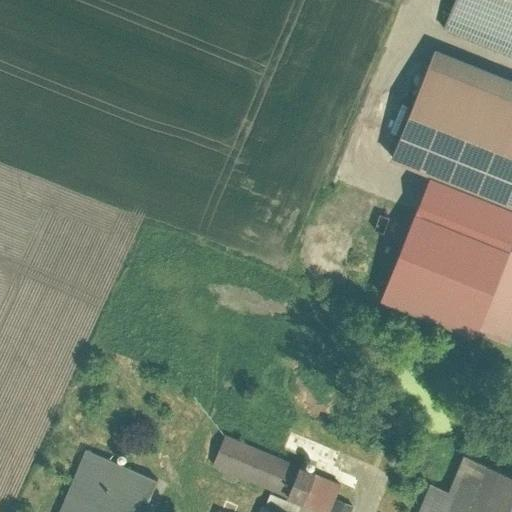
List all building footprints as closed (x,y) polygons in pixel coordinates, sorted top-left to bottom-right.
[(511,0),(431,0),(426,15),(511,47),(511,0)] [(511,183),(511,71),(417,35),(376,143),(508,193),(511,183)] [(117,511),(138,462),(68,434),(36,511),(117,511)] [(328,510),(340,478),(219,434),(207,466),(328,510)] [(511,511),(511,465),(448,440),(433,477),(413,469),(395,511),(511,511)] [(271,511),(224,494),(217,511),(271,511)] [(332,497),(327,511),(347,511),(350,501),(332,497)]
